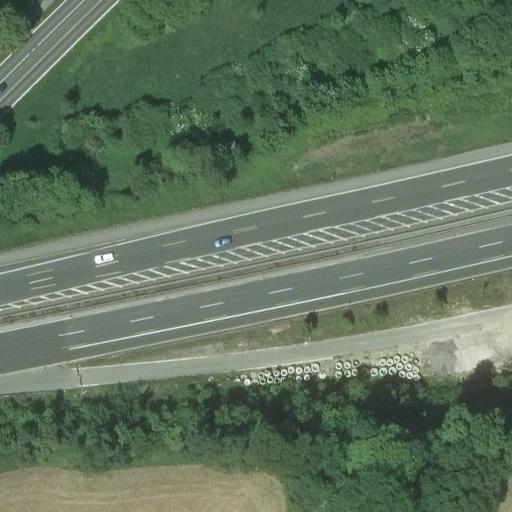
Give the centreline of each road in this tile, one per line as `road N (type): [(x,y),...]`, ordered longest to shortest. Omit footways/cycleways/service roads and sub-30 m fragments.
road 1 (motorway): [(511,166),(0,289)]
road 2 (motorway): [(0,345),(511,236)]
road 3 (motorway): [(0,386),(315,347)]
road 4 (secondary): [(98,0),(0,92)]
